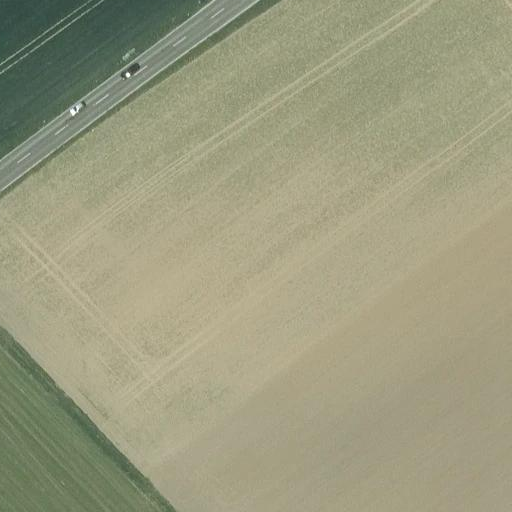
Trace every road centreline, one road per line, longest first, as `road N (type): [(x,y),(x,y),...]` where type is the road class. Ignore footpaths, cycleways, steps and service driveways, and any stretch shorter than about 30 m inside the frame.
road 1 (secondary): [(0,173),(227,0)]
road 2 (track): [(171,511),(0,336)]
